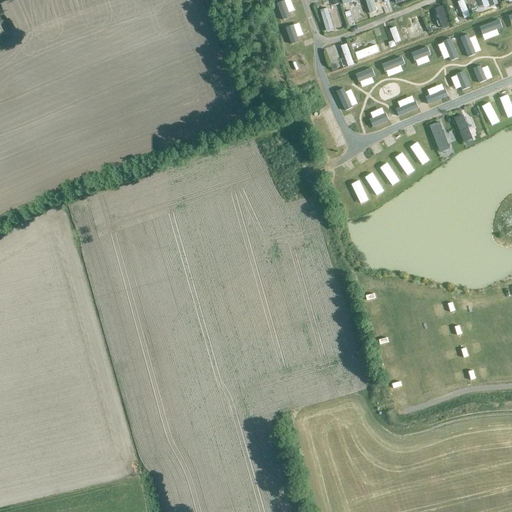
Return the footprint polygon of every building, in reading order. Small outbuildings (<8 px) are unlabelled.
[(285,21),(291,18),(282,0),(279,0),(276,2),(285,21)] [(345,0),(348,8),(343,10),(347,26),(354,24),(352,18),(361,15),(356,0),(345,0)] [(363,0),(368,13),(376,10),(372,0),(363,0)] [(323,30),(330,29),(327,8),(319,9),(323,30)] [(3,20),(0,21),(0,37),(1,40),(11,35),(3,20)] [(394,24),(388,26),(391,39),(397,37),(394,24)] [(345,43),(327,47),(331,66),(350,61),(345,43)]
